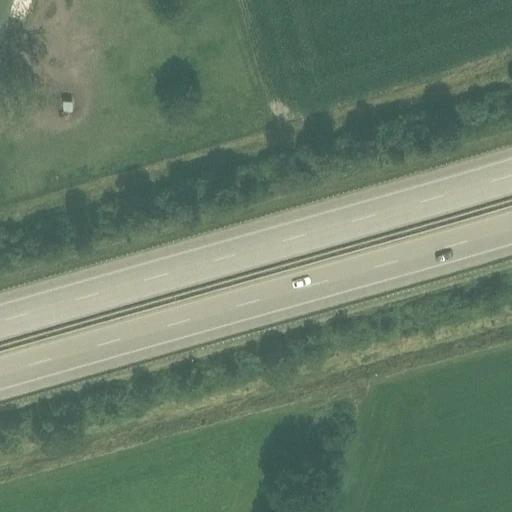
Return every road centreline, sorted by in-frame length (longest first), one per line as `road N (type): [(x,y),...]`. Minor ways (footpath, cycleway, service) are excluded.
road 1 (motorway): [(0,372),(511,228)]
road 2 (motorway): [(511,167),(0,311)]
